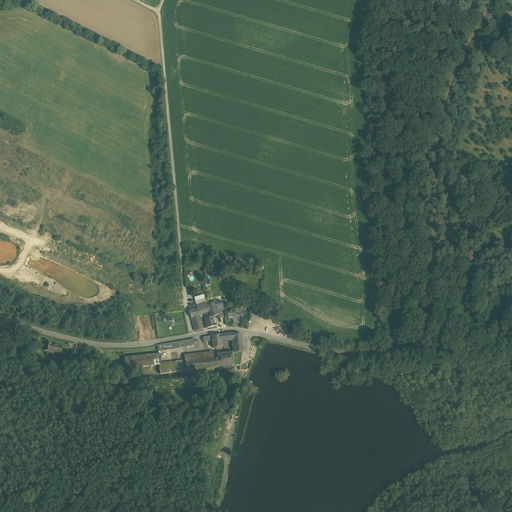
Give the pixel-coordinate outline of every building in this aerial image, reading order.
[(216,301),(207,304),(210,315),(211,317),(211,318),(214,317),(219,315),(217,309),(223,307),(222,303),(221,301),(216,303),(216,301)] [(206,303),(196,306),(197,310),(199,316),(209,313),(206,303)] [(199,316),(197,310),(189,312),(192,321),(200,319),(199,316)] [(211,317),(205,319),(206,324),(207,328),(217,326),(214,317),(211,318),(211,317)] [(200,319),(192,321),(195,331),(204,329),(200,319)] [(233,333),(211,336),(212,341),(213,349),(221,348),(220,341),(233,339),(232,335),(233,335),(233,333)] [(233,335),(232,335),(233,339),(234,352),(234,353),(241,352),(243,352),(241,334),(233,335)] [(181,341),(157,345),(158,351),(182,347),(181,341)] [(52,344),(45,342),(43,351),(51,352),(51,350),(52,344)] [(52,344),(51,350),(61,352),(62,346),(52,344)] [(213,352),(184,356),(185,362),(205,359),(214,358),(213,352)] [(234,352),(232,353),(234,366),(240,365),(241,352),(234,353),(234,352)] [(232,353),(217,354),(217,360),(214,360),(215,368),(219,368),(219,367),(223,367),(234,366),(232,353)] [(160,354),(124,358),(125,368),(132,367),(132,369),(134,368),(134,367),(150,366),(150,367),(152,366),(152,365),(159,365),(161,364),(160,354)] [(214,358),(205,359),(206,370),(215,368),(214,360),(214,358)] [(205,359),(185,362),(186,372),(206,370),(205,359)] [(185,362),(165,364),(166,374),(186,372),(185,362)]
